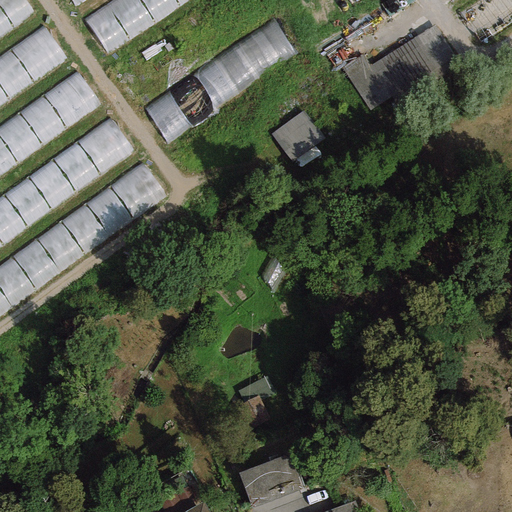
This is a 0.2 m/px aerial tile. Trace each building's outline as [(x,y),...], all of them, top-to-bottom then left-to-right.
[(0,0),(0,43),(31,22),(14,0),(0,0)] [(119,0),(87,22),(108,53),(186,0),(119,0)] [(342,66),(371,114),(459,61),(436,24),(370,63),(364,53),(342,66)] [(296,61),(272,25),(145,111),(169,147),(296,61)] [(193,51),(177,26),(114,65),(130,90),(193,51)] [(0,110),(61,66),(36,31),(0,57),(0,110)] [(0,182),(97,113),(71,78),(0,129),(0,182)] [(291,163),(325,140),(304,109),(271,132),(291,163)] [(0,248),(129,154),(104,120),(0,196),(0,248)] [(140,172),(0,273),(0,319),(162,202),(140,172)] [(288,455),(238,473),(251,509),(301,491),(288,455)] [(358,511),(354,501),(326,511),(379,511),(379,510),(373,511),(358,511)] [(208,511),(204,503),(187,511),(208,511)]
